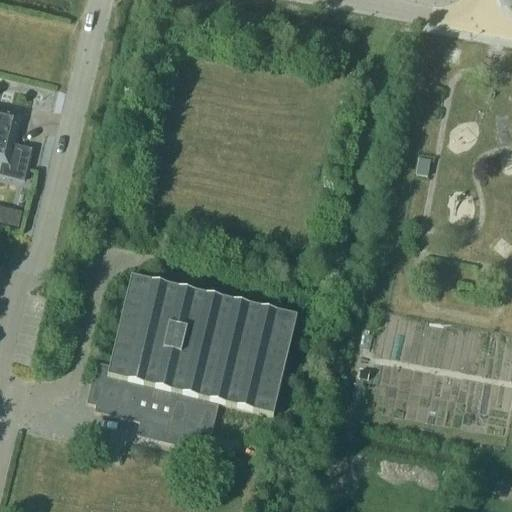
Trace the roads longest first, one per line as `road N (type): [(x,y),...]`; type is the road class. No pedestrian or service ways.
road 1 (residential): [(12,376),(102,0)]
road 2 (residential): [(351,0),(474,22)]
